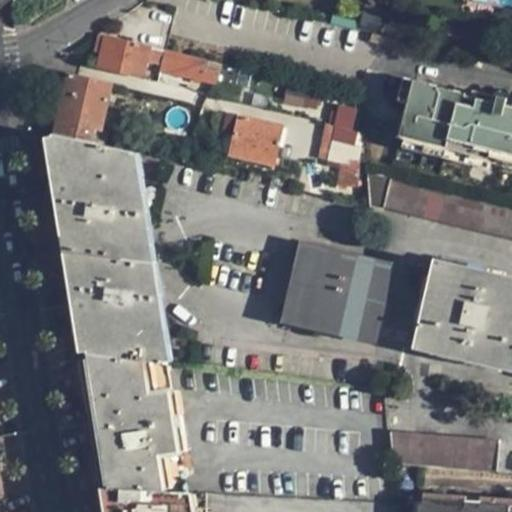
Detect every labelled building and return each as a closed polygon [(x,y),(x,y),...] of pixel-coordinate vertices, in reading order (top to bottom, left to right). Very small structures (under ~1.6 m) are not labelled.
[(476,50),(479,34),(448,28),(445,43),(476,50)] [(104,37),(97,35),(94,52),(101,53),(104,37)] [(165,52),(104,37),(101,53),(98,68),(144,78),(147,62),(157,65),(155,71),(160,72),(165,52)] [(207,61),(173,53),(165,52),(160,72),(216,85),(219,72),(206,69),(207,61)] [(483,69),(484,64),(470,60),(469,66),(483,69)] [(95,129),(103,131),(113,85),(69,75),(54,134),(92,144),(95,129)] [(402,102),(411,104),(417,82),(406,80),(402,102)] [(463,107),(465,99),(466,94),(417,82),(411,104),(402,139),(407,140),(437,147),(472,156),(492,161),(494,153),(511,157),(511,117),(511,118),(479,110),(463,107)] [(319,112),(322,101),(287,93),(284,104),(319,112)] [(511,109),(504,107),(505,101),(488,97),(487,101),(480,99),(479,102),(465,99),(463,107),(479,110),(511,118),(511,117),(511,109)] [(339,105),(334,126),(360,132),(356,109),(339,105)] [(221,132),(234,135),(238,115),(224,113),(221,132)] [(283,126),(238,115),(234,135),(229,155),(274,165),(283,126)] [(360,132),(334,126),(326,124),(323,140),(331,142),(327,163),(340,166),(340,184),(358,186),(360,132)] [(108,132),(103,131),(95,129),(92,144),(105,147),(108,132)] [(134,154),(105,147),(92,144),(54,134),(91,356),(169,366),(134,154)] [(318,161),(327,163),(331,142),(323,140),(318,161)] [(405,149),(435,156),(437,147),(407,140),(405,149)] [(435,156),(470,165),(472,156),(437,147),(435,156)] [(492,161),(511,165),(511,157),(494,153),(492,161)] [(490,170),(492,161),(472,156),(470,165),(490,170)] [(511,239),(511,208),(370,173),(372,205),(511,239)] [(378,339),(394,269),(303,248),(286,317),(378,339)] [(511,369),(511,281),(437,263),(417,346),(511,369)] [(169,366),(91,356),(112,489),(189,494),(169,366)] [(498,472),(500,441),(391,433),(394,464),(498,472)] [(206,511),(206,495),(189,494),(112,489),(115,511),(206,511)] [(511,511),(511,500),(424,495),(422,511),(511,511)]
